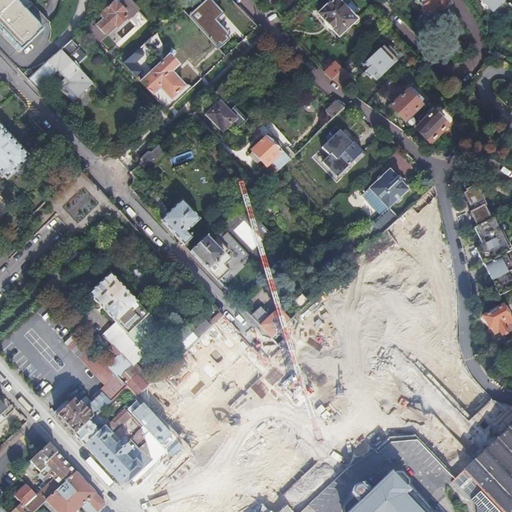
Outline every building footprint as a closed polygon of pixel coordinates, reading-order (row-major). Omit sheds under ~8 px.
[(14,0),(0,0),(0,26),(23,51),(44,30),(14,0)] [(130,15),(116,0),(103,13),(107,17),(100,24),(108,32),(118,22),(120,25),(130,15)] [(228,36),(215,23),(223,15),(208,0),(203,0),(186,16),(216,47),(228,36)] [(336,0),(331,0),(317,14),(337,37),(355,21),(336,0)] [(416,0),(416,1),(422,9),(419,11),(429,23),(434,18),(439,15),(438,14),(448,5),(444,0),(416,0)] [(481,0),(494,12),(506,0),(481,0)] [(279,47),(271,39),(268,43),(270,46),(265,51),(270,57),(279,47)] [(359,68),(374,83),(396,60),(380,45),(359,68)] [(146,54),(140,48),(124,63),(136,77),(143,71),(135,63),(146,54)] [(93,87),(60,52),(37,74),(29,81),(39,91),(58,73),(69,85),(62,93),(74,105),(93,87)] [(141,82),(152,95),(161,87),(171,98),(184,87),(172,73),(176,69),(167,59),(141,82)] [(325,73),(331,78),(340,68),(332,62),(324,72),(325,73)] [(340,68),(331,78),(340,85),(349,74),(340,67),(340,68)] [(390,77),(375,89),(387,104),(402,92),(390,77)] [(307,81),(305,78),(298,84),(301,87),(307,81)] [(218,90),(214,93),(221,100),(207,114),(223,131),(238,117),(226,105),(230,102),(218,90)] [(393,101),(393,104),(396,108),(394,110),(405,122),(421,108),(411,96),(408,98),(405,94),(402,93),(393,101)] [(331,119),(344,108),(336,101),(324,112),(331,119)] [(419,127),(423,132),(427,136),(431,142),(441,134),(444,138),(451,132),(436,113),(419,127)] [(351,144),(346,138),(335,126),(329,132),(332,135),(320,146),(328,155),(330,153),(334,158),(331,161),(340,171),(362,152),(353,142),(351,144)] [(0,128),(0,173),(7,180),(29,160),(0,128)] [(251,149),(273,173),(290,158),(268,134),(251,149)] [(96,152),(102,158),(112,148),(106,142),(96,152)] [(162,155),(159,146),(151,153),(147,153),(142,158),(142,162),(136,168),(142,173),(162,155)] [(136,168),(130,173),(131,175),(132,178),(132,180),(131,182),(130,185),(128,186),(134,192),(147,179),(142,173),(136,168)] [(377,181),(370,187),(389,207),(396,201),(399,202),(402,199),(402,196),(414,185),(409,180),(410,176),(406,175),(406,178),(402,178),(401,176),(398,176),(395,179),(394,177),(395,175),(390,169),(383,176),(380,175),(377,178),(377,181)] [(477,274),(489,299),(505,291),(499,278),(505,275),(497,259),(502,257),(485,223),(483,224),(476,210),(478,209),(468,187),(466,188),(465,186),(456,191),(458,196),(455,197),(459,205),(464,215),(462,216),(469,231),(466,232),(474,249),(467,253),(477,274)] [(160,220),(184,245),(191,238),(185,232),(199,220),(181,201),(160,220)] [(392,226),(424,274),(448,258),(416,210),(392,226)] [(211,241),(206,236),(189,251),(217,281),(227,271),(223,266),(228,261),(223,254),(227,250),(215,238),(211,241)] [(503,412),(438,342),(460,321),(398,254),(355,294),(483,431),(503,412)] [(90,259),(74,274),(79,280),(95,265),(90,259)] [(111,273),(89,293),(127,334),(128,334),(139,345),(160,326),(111,273)] [(511,320),(503,304),(484,316),(490,326),(492,326),(495,332),(499,329),(501,333),(511,327),(511,320)] [(250,316),(271,338),(289,321),(278,309),(269,317),(260,307),(250,316)] [(208,309),(201,316),(206,321),(213,315),(208,309)] [(224,316),(221,313),(196,337),(199,340),(201,338),(224,316)] [(310,343),(341,383),(361,368),(354,359),(356,358),(332,327),(310,343)] [(107,387),(119,378),(77,332),(64,344),(107,387)] [(129,366),(139,357),(123,339),(113,348),(129,366)] [(185,497),(199,511),(255,511),(246,503),(252,498),(218,464),(262,420),(282,440),(321,400),(298,377),(288,387),(267,367),(268,366),(252,349),(223,378),(208,362),(155,415),(182,441),(154,469),(184,498),(185,497)] [(400,359),(346,409),(370,435),(398,408),(408,418),(403,423),(446,468),(463,452),(410,396),(423,383),(400,359)] [(122,375),(119,378),(127,388),(137,398),(142,393),(156,379),(150,374),(147,377),(138,376),(134,373),(128,379),(122,375)] [(127,388),(119,378),(107,387),(102,391),(92,400),(95,403),(93,404),(91,401),(85,402),(82,405),(81,404),(79,405),(75,401),(70,405),(67,402),(54,414),(75,435),(90,421),(90,422),(95,417),(121,393),(127,388)] [(137,398),(127,388),(121,393),(131,403),(137,398)] [(105,427),(95,417),(90,422),(100,432),(105,427)] [(511,511),(511,420),(445,486),(468,511),(511,511)] [(100,432),(90,422),(90,421),(75,435),(85,446),(100,432)] [(263,422),(259,426),(271,439),(275,435),(263,422)] [(112,435),(105,427),(100,432),(85,446),(121,485),(126,485),(130,481),(143,468),(135,460),(132,463),(124,455),(130,450),(122,441),(116,446),(108,439),(112,435)] [(470,458),(481,449),(474,442),(464,451),(470,458)] [(76,471),(49,444),(31,461),(40,471),(45,467),(54,477),(39,493),(46,500),(76,471)] [(40,471),(31,461),(15,477),(22,484),(11,495),(19,505),(12,511),(32,511),(46,500),(39,493),(54,477),(45,467),(40,471)] [(349,511),(433,511),(436,509),(414,486),(414,485),(412,478),(404,470),(399,471),(396,474),(393,471),(371,492),(364,484),(354,493),(361,501),(349,511)] [(57,511),(74,511),(79,508),(82,505),(88,511),(96,511),(106,502),(76,471),(46,500),(57,511)]
